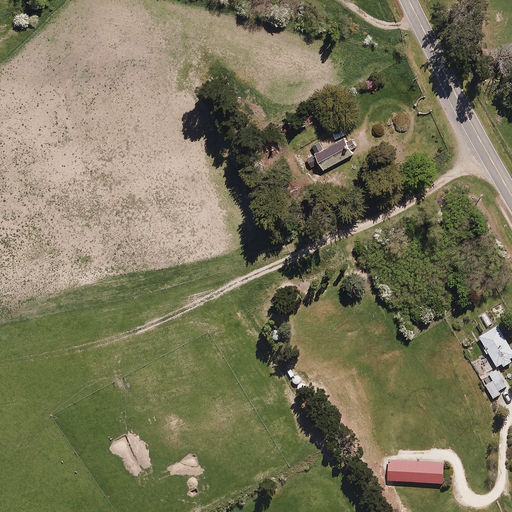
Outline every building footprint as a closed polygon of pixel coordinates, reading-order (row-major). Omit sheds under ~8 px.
[(350,134),(324,148),(320,140),(311,145),(315,153),(308,157),(312,165),(316,163),(320,170),(352,153),(350,149),(356,146),(350,134)] [(503,367),(511,361),(510,358),(511,357),(511,350),(497,326),(479,337),(497,367),(501,364),(503,367)] [(492,381),(498,391),(506,386),(496,369),(488,374),(492,381)] [(498,391),(492,381),(485,385),(493,398),(500,394),(498,391)] [(444,463),(388,461),(387,481),(443,484),(444,463)]
